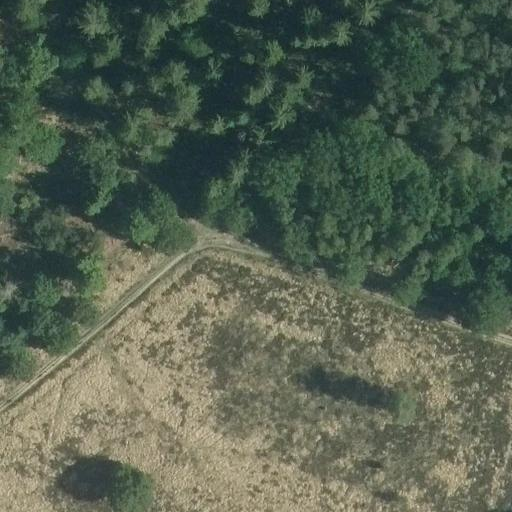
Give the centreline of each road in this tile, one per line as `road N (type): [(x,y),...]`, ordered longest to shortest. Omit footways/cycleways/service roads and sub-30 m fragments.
road 1 (track): [(511,338),(206,232)]
road 2 (track): [(403,0),(206,232)]
road 3 (track): [(206,232),(17,20)]
road 4 (track): [(206,232),(0,407)]
